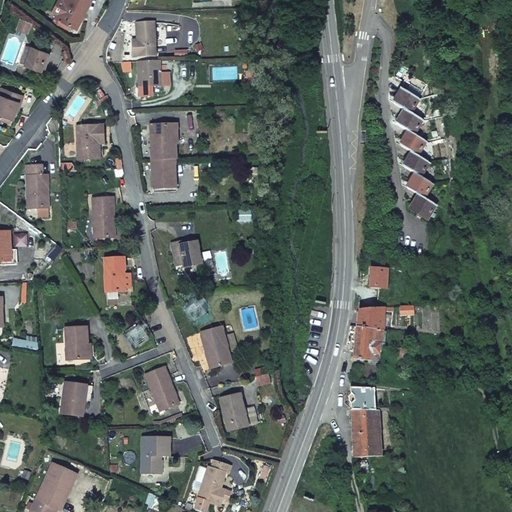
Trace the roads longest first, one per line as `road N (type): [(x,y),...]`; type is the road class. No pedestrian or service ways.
road 1 (residential): [(84,65),(113,84),(175,347),(221,443)]
road 2 (residential): [(368,19),(409,246)]
road 3 (secondary): [(342,176),(339,322),(318,399)]
road 4 (secondary): [(324,0),(342,176)]
road 5 (residential): [(368,19),(342,176)]
road 6 (residential): [(84,65),(0,169)]
